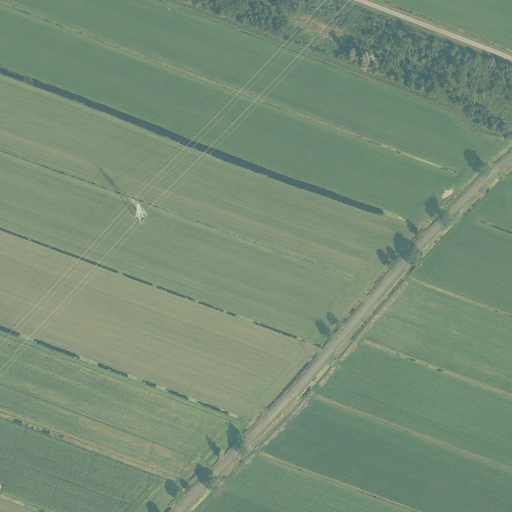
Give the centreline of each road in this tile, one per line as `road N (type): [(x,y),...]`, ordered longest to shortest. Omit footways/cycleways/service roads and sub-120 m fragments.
road 1 (tertiary): [(179,511),(296,392),(459,203),(511,158)]
road 2 (unclassified): [(511,59),(356,0)]
